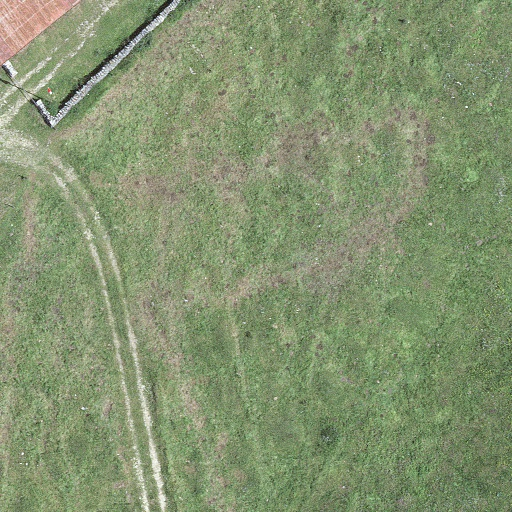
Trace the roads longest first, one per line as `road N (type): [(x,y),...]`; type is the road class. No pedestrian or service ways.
road 1 (track): [(0,146),(59,164),(85,197),(163,511)]
road 2 (track): [(0,109),(114,1)]
